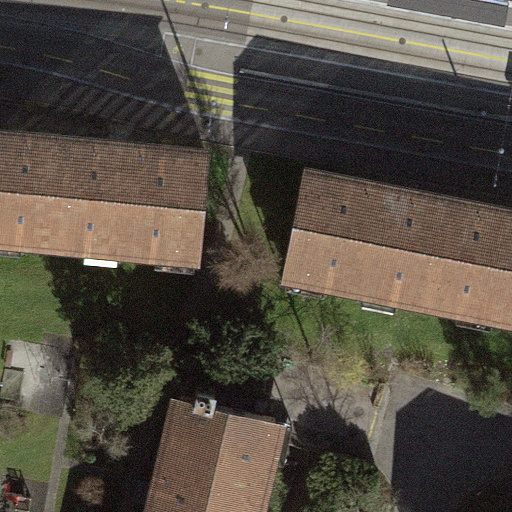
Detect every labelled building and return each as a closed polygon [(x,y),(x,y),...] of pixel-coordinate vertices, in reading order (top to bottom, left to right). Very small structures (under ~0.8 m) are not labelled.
[(511,1),(507,0),(387,0),(387,3),(506,25),(511,1)] [(0,232),(55,238),(64,139),(20,135),(21,132),(7,130),(0,129),(0,232)] [(108,143),(64,139),(55,238),(161,247),(161,242),(200,245),(209,152),(135,145),(135,142),(122,141),(108,140),(108,143)] [(326,275),(429,296),(449,198),(406,190),(407,186),(394,183),(381,180),(380,185),(306,170),(288,263),(327,270),(326,275)] [(492,207),(449,198),(429,296),(511,312),(511,206),(506,205),(492,203),(492,207)] [(254,511),(268,453),(263,452),(271,415),(215,402),(218,389),(200,385),(197,398),(183,395),(155,511),(254,511)]
